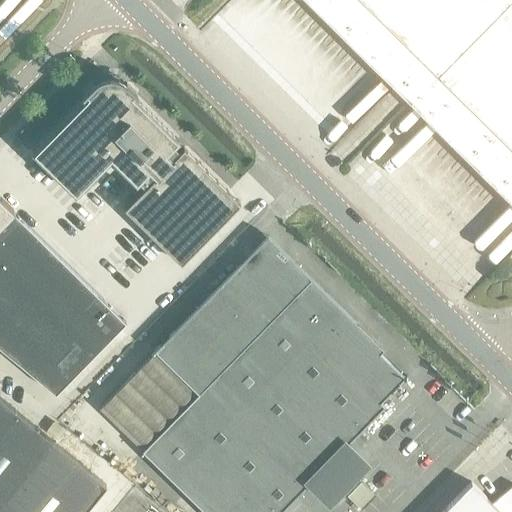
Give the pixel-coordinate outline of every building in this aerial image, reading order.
[(511,0),(306,0),(511,203),(511,0)] [(124,86),(121,84),(118,82),(115,81),(117,77),(114,76),(106,76),(103,77),(104,82),(103,82),(99,84),(96,87),(93,84),(85,92),(88,95),(33,151),(75,193),(111,157),(143,189),(124,208),(181,264),(240,203),(184,148),(180,152),(173,145),(178,140),(132,95),(135,92),(127,84),(124,86)] [(0,346),(56,393),(126,321),(13,211),(13,210),(0,197),(0,346)] [(391,362),(279,253),(258,254),(244,267),(240,263),(155,350),(198,393),(142,450),(205,511),(280,511),(371,419),(367,416),(391,391),(391,362)] [(0,511),(57,444),(0,397),(0,511)] [(472,482),(442,511),(511,511),(511,486),(492,503),(472,482)]
